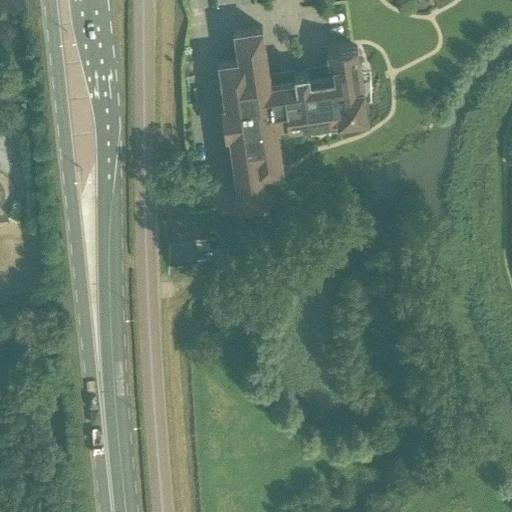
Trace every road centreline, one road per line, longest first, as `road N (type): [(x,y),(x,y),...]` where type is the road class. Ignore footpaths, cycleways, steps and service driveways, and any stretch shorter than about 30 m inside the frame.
road 1 (unclassified): [(161,511),(142,0)]
road 2 (primary): [(50,0),(103,424)]
road 3 (primary): [(103,424),(104,130),(89,0)]
road 4 (track): [(0,376),(48,343),(68,511)]
